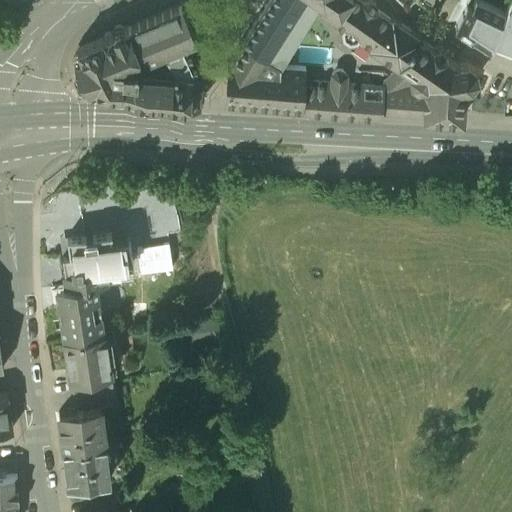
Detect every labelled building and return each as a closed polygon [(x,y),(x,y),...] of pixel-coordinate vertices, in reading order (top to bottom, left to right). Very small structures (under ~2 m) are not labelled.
[(291,0),(291,1),(289,4),(309,19),(320,26),(325,30),(322,33),(338,45),(353,22),(355,21),(340,11),(346,3),(341,0),(291,0)] [(380,0),(407,26),(422,12),(414,4),(416,0),(380,0)] [(301,33),(309,19),(289,4),(287,2),(278,16),(301,33)] [(279,90),(280,94),(304,56),(302,55),(291,48),(301,33),(278,16),(245,69),(279,90)] [(302,55),(320,26),(309,19),(301,33),(291,48),(302,55)] [(202,21),(190,26),(194,35),(198,33),(206,30),(202,21)] [(379,41),(378,34),(373,30),(366,32),(353,22),(338,45),(331,53),(341,60),(342,71),(351,77),(363,76),(371,82),(370,84),(396,102),(386,110),(384,138),(384,143),(429,146),(431,119),(429,117),(449,89),(448,84),(442,79),(435,80),(422,71),(423,70),(397,51),(395,52),(379,41)] [(206,51),(198,33),(194,35),(190,26),(182,30),(194,56),(194,57),(206,51)] [(478,28),(474,38),(469,36),(457,59),(493,80),(496,75),(508,41),(478,28)] [(188,106),(191,108),(197,105),(203,103),(199,93),(190,73),(186,75),(184,70),(197,64),(194,57),(194,56),(182,30),(181,29),(130,51),(143,87),(160,79),(169,95),(173,97),(188,106)] [(511,33),(508,41),(496,75),(511,81),(511,33)] [(143,87),(130,51),(124,54),(124,53),(120,52),(117,54),(115,56),(116,57),(105,61),(103,66),(103,68),(108,79),(105,81),(105,88),(108,92),(107,99),(110,102),(128,94),(143,87)] [(188,106),(173,97),(169,95),(164,97),(128,94),(110,102),(107,99),(108,92),(105,88),(105,81),(108,79),(103,68),(103,66),(102,64),(77,76),(82,87),(73,91),(77,99),(72,101),(82,121),(85,119),(87,124),(93,121),(95,127),(202,134),(203,114),(191,108),(188,106)] [(307,96),(280,94),(279,90),(245,69),(233,90),(229,90),(226,131),(304,136),(304,133),(307,96)] [(197,105),(199,108),(208,111),(212,97),(209,89),(199,93),(203,103),(197,105)] [(449,89),(429,117),(431,119),(429,146),(428,152),(465,155),(466,129),(473,124),(480,115),(478,102),(470,97),(461,98),(449,90),(449,89)] [(307,96),(304,133),(315,133),(318,138),(329,139),(332,134),(384,138),(386,110),(386,102),(307,96)] [(318,138),(315,133),(304,133),(304,136),(303,144),(383,149),(384,143),(384,138),(332,134),(329,139),(318,138)] [(111,264),(69,270),(72,288),(74,303),(67,305),(65,305),(67,318),(65,319),(67,336),(60,337),(65,372),(105,366),(97,315),(109,313),(107,300),(134,296),(130,268),(113,271),(111,264)] [(74,303),(72,288),(65,289),(67,305),(74,303)] [(67,336),(65,319),(57,320),(60,337),(67,336)] [(65,372),(72,414),(112,408),(106,366),(105,366),(65,372)] [(74,427),(114,420),(112,408),(72,414),(74,427)] [(116,439),(114,420),(74,427),(76,444),(103,440),(116,439)] [(0,427),(0,464),(13,463),(8,427),(0,427)] [(60,445),(65,482),(107,476),(103,440),(76,444),(60,445)] [(65,482),(68,511),(111,511),(107,476),(65,482)]
